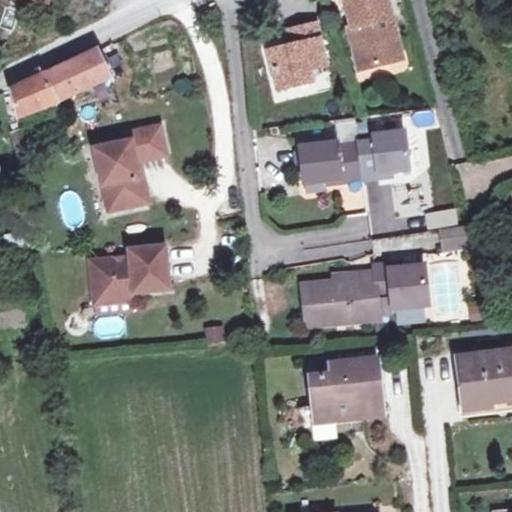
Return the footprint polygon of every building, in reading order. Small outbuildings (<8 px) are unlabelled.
[(358,70),(395,60),(388,35),(397,33),(388,0),(344,0),(350,26),(353,25),(358,43),(352,44),(358,70)] [(220,16),(216,7),(202,13),(207,23),(220,16)] [(310,69),(326,66),(316,24),(298,28),(302,43),(290,46),(268,52),(277,90),(313,81),(310,69)] [(302,43),(298,28),(287,31),(290,46),(302,43)] [(388,35),(395,60),(403,58),(397,33),(388,35)] [(45,113),(58,108),(56,103),(110,79),(96,49),(11,89),(18,117),(43,108),(45,113)] [(96,149),(103,186),(112,185),(117,210),(149,204),(144,176),(139,177),(136,162),(167,156),(162,127),(130,133),(131,142),(96,149)] [(12,134),(15,147),(27,142),(23,130),(12,134)] [(371,142),(357,144),(361,179),(379,177),(378,172),(409,168),(404,130),(370,134),(371,142)] [(340,181),(361,179),(357,144),(357,137),(337,139),(337,142),(297,146),(302,182),(339,177),(340,181)] [(30,155),(27,142),(15,147),(18,160),(30,155)] [(112,185),(103,186),(108,212),(117,210),(112,185)] [(463,224),(437,228),(440,247),(468,244),(463,224)] [(10,263),(26,261),(21,235),(6,237),(10,263)] [(93,297),(130,294),(167,291),(164,248),(129,250),(129,261),(91,263),(93,297)] [(424,267),(402,269),(389,270),(388,265),(373,267),(373,272),(377,315),(390,314),(389,310),(428,306),(424,267)] [(354,280),(331,282),(299,285),(304,325),(378,318),(377,315),(373,272),(354,273),(354,280)] [(331,275),(331,282),(354,280),(354,273),(331,275)] [(130,303),(130,294),(93,297),(93,305),(130,303)] [(205,326),(205,342),(223,342),(223,326),(205,326)] [(462,410),(489,407),(488,401),(511,397),(511,351),(510,351),(509,345),(460,351),(461,357),(456,358),(462,410)] [(310,376),(314,411),(329,410),(331,421),(382,415),(377,360),(330,364),(331,375),(310,376)] [(511,397),(488,401),(489,407),(511,404),(511,397)] [(331,423),(331,421),(329,410),(314,411),(315,425),(331,423)]
